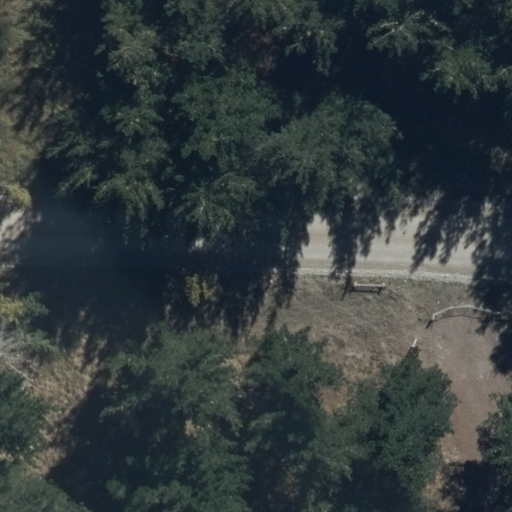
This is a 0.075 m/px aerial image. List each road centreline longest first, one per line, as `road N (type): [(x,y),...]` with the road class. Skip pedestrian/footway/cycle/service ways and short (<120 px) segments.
road 1 (unclassified): [(0,249),(511,255)]
road 2 (track): [(495,511),(457,256)]
